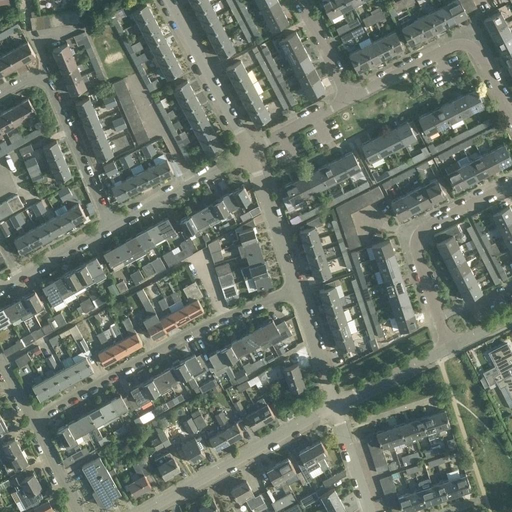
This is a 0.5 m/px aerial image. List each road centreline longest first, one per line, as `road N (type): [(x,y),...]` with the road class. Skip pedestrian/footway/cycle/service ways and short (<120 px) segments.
road 1 (residential): [(293,288),(32,424)]
road 2 (residential): [(511,185),(416,234),(413,254),(450,348)]
road 3 (residential): [(348,100),(461,46),(476,56),(511,122)]
road 4 (residential): [(148,511),(334,407)]
road 5 (residential): [(109,226),(50,89),(25,82),(0,96)]
road 6 (residential): [(168,0),(248,153)]
road 7 (residential): [(109,226),(248,153)]
road 8 (residential): [(248,153),(293,288)]
road 9 (residential): [(334,407),(450,348)]
road 10 (residential): [(0,289),(109,226)]
road 11 (residential): [(293,288),(334,407)]
